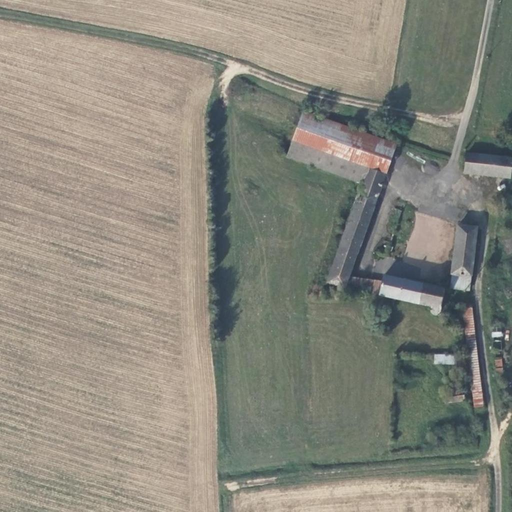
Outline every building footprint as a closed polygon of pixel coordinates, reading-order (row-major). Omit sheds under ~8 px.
[(287,156),(362,183),(368,168),(385,174),(396,145),(304,112),(287,156)] [(510,175),(511,171),(511,163),(511,159),(467,153),(465,172),(510,175)] [(344,287),(385,174),(368,168),(362,183),(329,274),(327,283),(344,287)] [(472,275),(478,227),(459,223),(452,273),(472,275)] [(385,275),(392,262),(381,256),(374,269),(385,275)] [(418,302),(422,283),(385,275),(380,294),(418,302)] [(349,291),(378,293),(380,279),(350,277),(349,291)] [(445,289),(422,283),(418,302),(428,304),(428,306),(433,308),(433,310),(433,312),(435,314),(437,315),(440,314),(441,311),(441,309),(445,289)] [(471,369),(479,369),(473,307),(463,307),(471,369)] [(496,372),(497,372),(504,372),(502,321),(493,320),(496,372)] [(461,354),(435,354),(435,365),(460,365),(461,354)]
